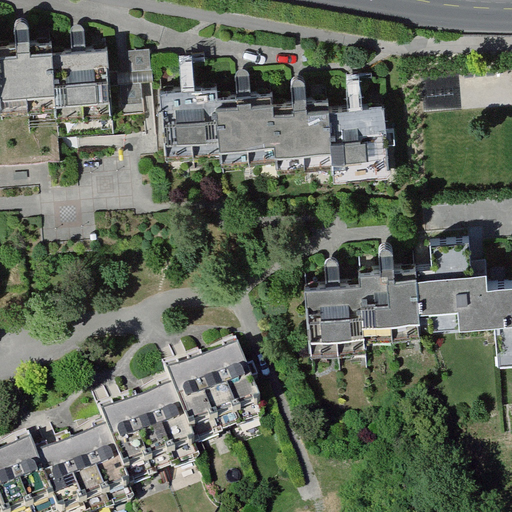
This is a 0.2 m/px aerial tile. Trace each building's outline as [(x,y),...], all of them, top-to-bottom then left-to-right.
[(19,42),(0,43),(0,62),(3,104),(4,118),(61,114),(56,50),(56,40),(34,42),(33,24),(31,19),(27,17),(23,17),(19,20),(18,25),(19,42)] [(76,49),(56,50),(61,114),(62,128),(117,123),(112,47),(90,48),(89,31),(86,27),(83,25),(79,26),(76,28),(74,33),(76,49)] [(134,72),(124,72),(127,117),(148,116),(145,84),(155,83),(153,51),(133,52),(134,72)] [(184,91),(162,92),(167,169),(225,166),(221,99),(220,89),(198,90),(197,71),(195,68),(191,66),(187,66),(184,69),(183,73),(184,91)] [(240,97),(221,99),(225,166),(226,176),(282,171),(276,105),(276,95),(255,96),(253,78),(251,74),(248,72),(243,73),(240,75),(239,79),(240,97)] [(297,103),(276,105),(282,171),(282,178),(337,173),(333,111),(332,101),(310,102),(309,85),(307,81),(304,78),(300,79),(297,82),(295,86),(297,103)] [(352,109),(333,111),(337,173),(338,184),(394,179),(391,146),(399,146),(398,132),(390,133),(388,107),(366,108),(364,91),(363,87),(359,85),(355,85),(352,88),(351,92),(352,109)] [(437,269),(421,270),(425,334),(501,328),(504,370),(511,369),(511,289),(493,291),(491,265),(475,266),(474,244),(435,247),(437,269)] [(426,342),(425,334),(421,270),(399,272),(397,252),(395,249),(391,248),(388,248),(384,250),(383,253),(384,273),(364,274),(365,283),(368,347),(426,342)] [(369,359),(368,347),(365,283),(345,285),(343,266),(341,262),(337,260),(333,260),(329,263),(328,267),(330,286),(310,288),(314,364),(369,359)] [(167,366),(173,382),(199,450),(271,421),(240,338),(167,366)] [(101,409),(108,427),(132,491),(203,463),(199,450),(173,382),(101,409)] [(108,427),(37,455),(58,511),(125,511),(139,507),(132,491),(108,427)] [(30,435),(0,446),(0,511),(58,511),(37,455),(30,435)]
